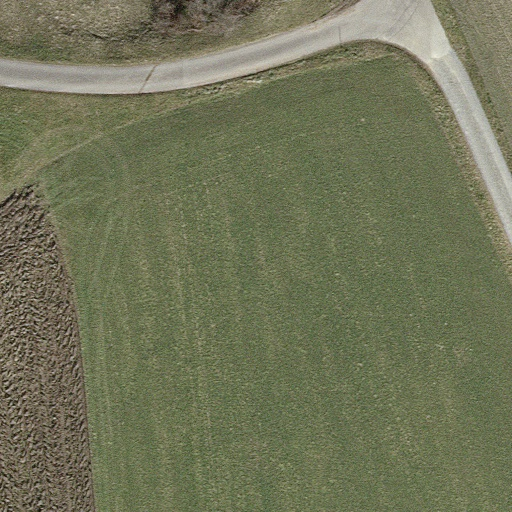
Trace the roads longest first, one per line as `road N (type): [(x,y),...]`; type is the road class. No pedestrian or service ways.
road 1 (track): [(0,72),(75,80),(196,73),(418,1)]
road 2 (track): [(418,1),(511,209)]
